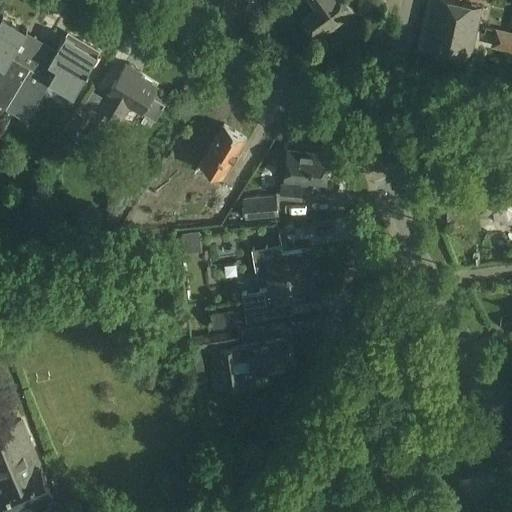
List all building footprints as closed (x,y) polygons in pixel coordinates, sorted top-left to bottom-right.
[(312,0),(318,8),(304,19),(318,39),(354,12),(345,0),(312,0)] [(471,59),(482,9),(440,0),(436,0),(425,49),(471,59)] [(28,29),(3,15),(0,19),(0,63),(4,66),(0,74),(0,104),(6,108),(30,68),(45,43),(26,32),(28,29)] [(511,34),(506,33),(503,48),(511,50),(511,34)] [(65,34),(57,49),(45,43),(30,68),(6,108),(27,120),(51,80),(74,94),(87,72),(88,73),(90,70),(89,70),(98,54),(65,34)] [(120,119),(130,103),(156,119),(167,101),(153,93),(157,86),(140,75),(142,72),(126,63),(109,91),(110,91),(100,107),(120,119)] [(97,112),(92,121),(79,113),(68,132),(79,138),(87,124),(99,131),(107,118),(97,112)] [(201,164),(223,177),(247,137),(225,123),(201,164)] [(282,182),(281,196),(301,198),(303,184),(301,184),(301,180),(327,183),(330,152),(288,148),(285,179),(286,179),(286,183),(282,182)] [(502,221),(511,221),(511,175),(476,177),(477,190),(482,190),(483,214),(502,213),(502,221)] [(208,208),(218,214),(233,190),(222,184),(208,208)] [(277,194),(245,197),(247,217),(279,214),(277,194)] [(239,263),(253,260),(251,247),(236,250),(239,263)] [(272,287),(243,291),(247,319),(294,313),(292,299),(314,296),(310,268),(309,256),(305,257),(304,250),(283,252),(284,262),(267,265),(269,275),(271,275),(272,287)] [(234,309),(212,313),(215,326),(237,322),(234,309)] [(239,331),(202,337),(203,347),(241,340),(239,331)] [(267,368),(292,364),(288,338),(250,344),(250,345),(219,350),(226,387),(245,384),(242,365),(252,363),(254,370),(256,370),(257,376),(268,374),(267,368)] [(0,493),(7,511),(28,511),(27,508),(54,497),(22,420),(0,429),(0,493)] [(455,511),(444,488),(419,511),(493,511),(488,502),(466,511),(455,511)]
